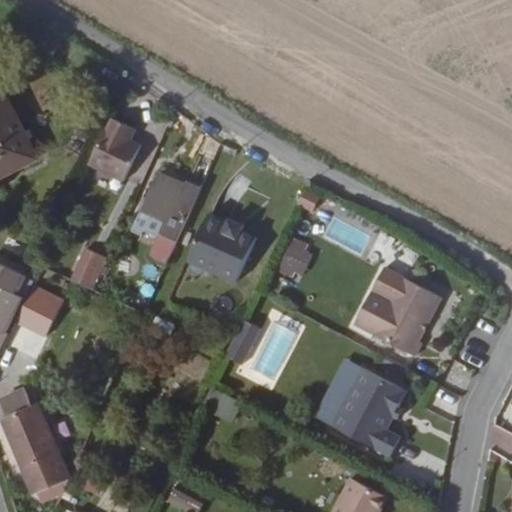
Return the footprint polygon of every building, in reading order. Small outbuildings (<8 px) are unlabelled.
[(0,168),(33,152),(2,86),(0,87),(0,168)] [(137,111),(112,100),(91,147),(126,163),(143,126),(132,121),(137,111)] [(139,216),(182,237),(206,183),(192,177),(189,182),(161,169),(139,216)] [(233,218),(213,209),(192,256),(241,278),(261,234),(246,227),(250,217),(237,210),(233,218)] [(276,270),(300,282),(312,257),(304,253),(308,245),(293,238),(276,270)] [(81,249),(72,283),(95,289),(104,255),(81,249)] [(388,264),(356,320),(415,354),(422,341),(419,339),(444,296),(388,264)] [(6,278),(0,289),(0,320),(7,323),(24,286),(6,278)] [(263,322),(248,315),(240,333),(254,340),(263,322)] [(172,339),(178,326),(159,317),(153,331),(172,339)] [(33,361),(47,335),(27,325),(14,351),(33,361)] [(244,358),(254,340),(240,333),(231,351),(244,358)] [(334,421),(365,364),(346,353),(314,411),(334,421)] [(407,365),(385,353),(380,361),(402,374),(407,365)] [(408,388),(365,364),(334,421),(390,453),(401,434),(387,426),(408,388)] [(66,489),(72,476),(40,397),(35,399),(29,385),(7,394),(14,409),(6,412),(37,490),(45,487),(48,496),(66,489)] [(225,389),(216,405),(233,414),(242,398),(225,389)] [(403,407),(399,404),(394,413),(399,415),(403,407)] [(380,511),(390,494),(355,475),(335,511),(380,511)] [(174,483),(166,503),(187,511),(197,511),(204,495),(174,483)]
